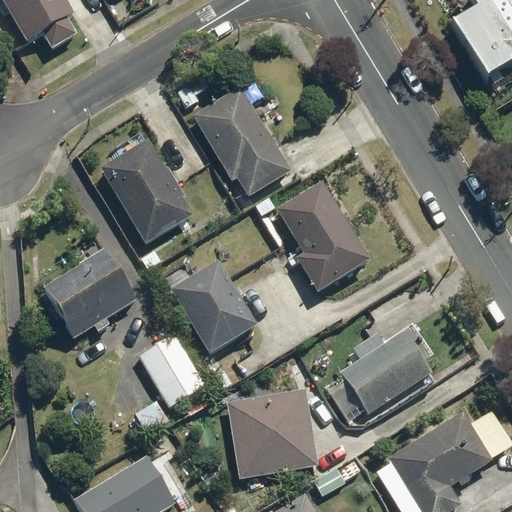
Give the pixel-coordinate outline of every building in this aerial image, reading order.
[(66,0),(0,0),(28,46),(43,37),(53,54),(79,39),(69,22),(77,18),(66,0)] [(511,0),(470,0),(479,13),(454,28),(489,84),(511,69),(511,11),(511,10),(511,0)] [(243,92),(194,120),(233,186),(238,183),(249,202),(292,177),(243,92)] [(151,144),(102,172),(147,249),(196,221),(151,144)] [(326,186),(279,213),(305,258),(297,262),(318,298),(373,267),(326,186)] [(80,270),(45,291),(76,342),(138,304),(125,276),(107,253),(106,251),(79,268),(80,270)] [(221,264),(171,293),(211,359),(260,330),(221,264)] [(361,364),(341,377),(342,380),(325,391),(350,428),(367,417),(370,422),(436,379),(417,351),(419,350),(409,333),(385,349),(378,338),(354,354),(361,364)] [(176,337),(140,359),(171,411),(207,389),(176,337)] [(307,392),(228,405),(241,484),(320,471),(307,392)] [(154,410),(136,421),(148,439),(165,428),(154,410)] [(466,417),(391,462),(394,467),(377,477),(398,511),(463,511),(465,511),(453,491),(495,466),(492,462),(511,450),(511,444),(494,414),(471,427),(466,417)] [(148,461),(74,505),(78,511),(172,511),(177,509),(148,461)] [(361,477),(352,461),(316,483),(325,499),(361,477)] [(314,511),(306,499),(283,511),(314,511)]
